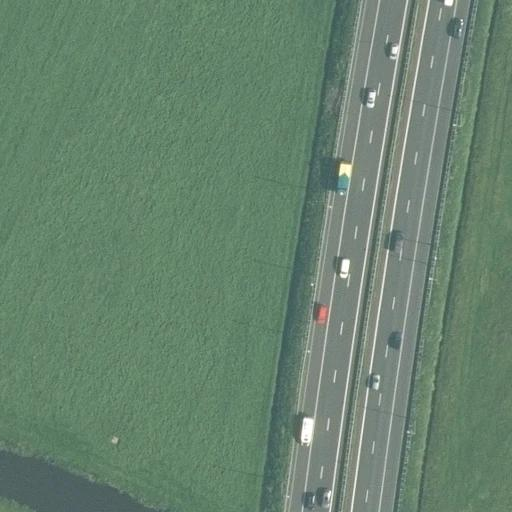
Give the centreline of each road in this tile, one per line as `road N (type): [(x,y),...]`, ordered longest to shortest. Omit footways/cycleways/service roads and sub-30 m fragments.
road 1 (motorway): [(375,511),(451,0)]
road 2 (motorway): [(382,0),(307,511)]
road 3 (track): [(464,511),(470,330),(511,49)]
